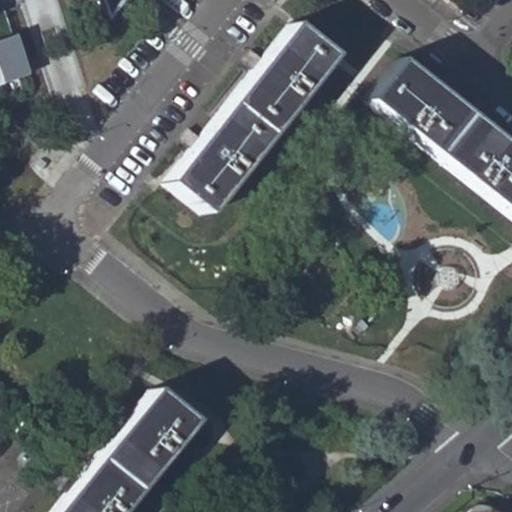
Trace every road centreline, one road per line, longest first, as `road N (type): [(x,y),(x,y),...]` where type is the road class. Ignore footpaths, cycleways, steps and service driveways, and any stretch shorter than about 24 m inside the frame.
road 1 (residential): [(481,434),(345,376),(201,338),(96,257),(36,237)]
road 2 (residential): [(36,237),(216,0)]
road 3 (residential): [(386,0),(511,97)]
